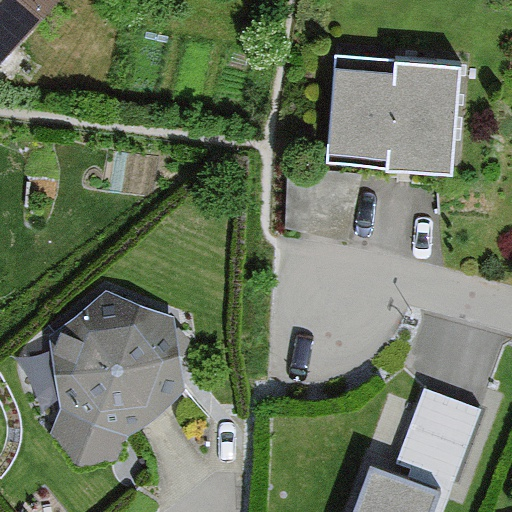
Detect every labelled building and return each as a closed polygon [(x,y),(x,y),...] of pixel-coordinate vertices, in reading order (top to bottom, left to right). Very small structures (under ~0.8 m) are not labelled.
[(0,0),(0,61),(54,0),(0,0)] [(466,172),(472,62),(340,55),(334,165),(466,172)] [(351,242),(368,178),(291,172),(286,237),(351,242)] [(124,465),(135,435),(188,394),(184,329),(112,294),(54,344),(66,409),(55,440),(124,465)] [(378,465),(360,511),(447,511),(482,411),(426,392),(398,472),(378,465)]
